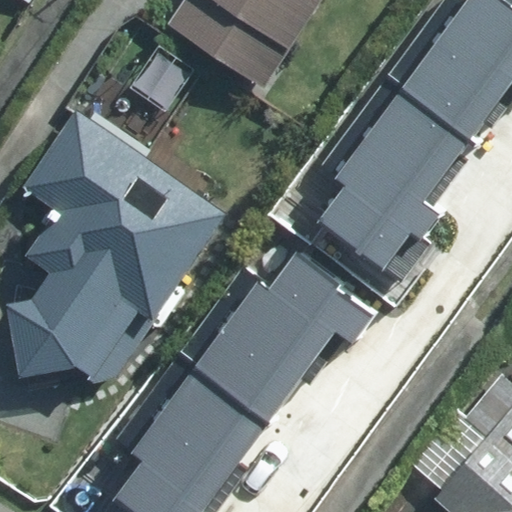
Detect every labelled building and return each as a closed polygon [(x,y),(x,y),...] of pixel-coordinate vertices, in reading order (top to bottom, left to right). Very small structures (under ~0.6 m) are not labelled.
[(188,0),(178,16),(277,82),(329,0),(188,0)] [(511,0),(456,0),(407,68),(487,125),(511,90),(511,0)] [(481,138),(401,80),(341,163),(351,170),(322,210),(388,257),(418,215),(433,225),(451,200),(441,193),(481,138)] [(236,198),(80,96),(26,179),(50,195),(23,236),(55,258),(40,281),(4,286),(16,382),(123,369),(236,198)] [(256,267),(199,347),(277,403),(337,321),(347,328),(371,295),(295,240),(269,277),(256,267)] [(275,415),(196,359),(139,439),(152,448),(126,484),(164,511),(220,511),(225,505),(216,497),(275,415)] [(463,439),(422,494),(445,511),(511,511),(511,408),(503,401),(470,445),(463,439)]
